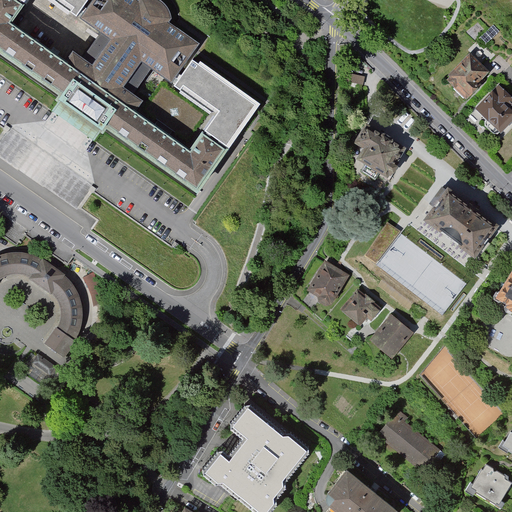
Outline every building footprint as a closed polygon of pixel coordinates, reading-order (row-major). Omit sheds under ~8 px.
[(264,104),(198,59),(179,86),(185,90),(188,85),(227,112),(196,157),(135,115),(145,100),(133,92),(153,64),(174,79),(203,38),(173,18),(175,14),(175,10),(171,1),(169,0),(94,0),(83,16),(104,30),(85,57),(76,51),(67,64),(10,24),(26,0),(67,0),(76,6),(74,11),(78,14),(88,0),(0,0),(0,49),(68,96),(55,115),(76,130),(99,145),(110,128),(203,192),(264,104)] [(479,84),(490,74),(471,55),(446,79),(467,100),(481,86),(479,84)] [(476,111),(502,137),(511,126),(511,98),(500,87),(476,111)] [(404,152),(365,128),(354,146),(364,152),(357,163),(387,181),(404,152)] [(498,231),(448,194),(425,225),(474,262),(498,231)] [(387,222),(364,255),(376,263),(399,230),(387,222)] [(59,332),(47,348),(63,359),(75,344),(79,336),(81,328),(83,317),(80,301),(73,286),(66,277),(45,263),(36,258),(29,256),(21,255),(13,256),(3,258),(0,258),(0,281),(1,281),(5,279),(10,277),(16,276),(23,276),(28,277),(33,279),(32,281),(52,296),(54,294),(56,296),(59,300),(62,305),(64,314),(64,321),(62,327),(60,332),(59,332)] [(347,279),(325,265),(308,294),(317,300),(319,306),(325,309),(330,308),(347,279)] [(511,271),(496,298),(507,305),(506,308),(511,311),(511,271)] [(91,292),(95,303),(103,300),(102,292),(99,285),(93,275),(84,278),(86,283),(91,292)] [(381,311),(358,292),(342,312),(361,327),(368,318),(373,321),(381,311)] [(413,335),(391,318),(371,343),(392,361),(413,335)] [(41,357),(34,352),(22,369),(51,389),(63,373),(41,357)] [(283,438),(247,408),(233,425),(248,438),(229,459),(220,452),(205,471),(218,481),(223,480),(262,511),(268,511),(276,502),(275,497),(285,486),(284,480),(307,452),(289,438),(283,438)] [(408,420),(399,414),(379,440),(422,474),(439,453),(404,426),(408,420)] [(494,469),(487,465),(484,471),(483,470),(472,489),(477,493),(476,494),(497,507),(498,505),(500,507),(511,485),(511,482),(506,480),(506,477),(498,472),(495,473),(494,469)] [(395,511),(347,472),(329,494),(328,496),(328,498),(329,501),(331,504),(340,511),(395,511)]
